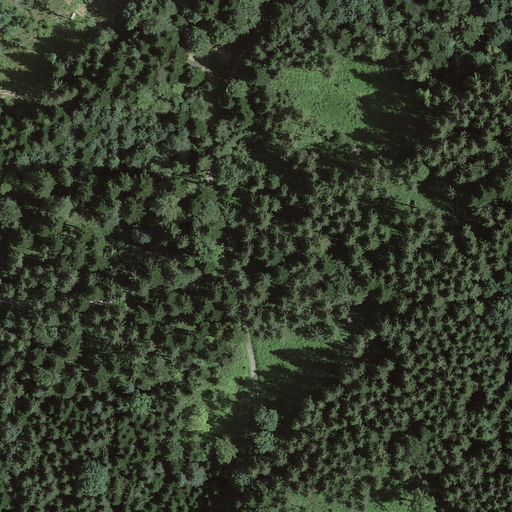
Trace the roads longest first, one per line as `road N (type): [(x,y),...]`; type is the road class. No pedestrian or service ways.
road 1 (track): [(222,511),(253,437),(257,379),(242,306),(223,267),(213,110),(275,0)]
road 2 (track): [(223,267),(87,304),(0,296)]
